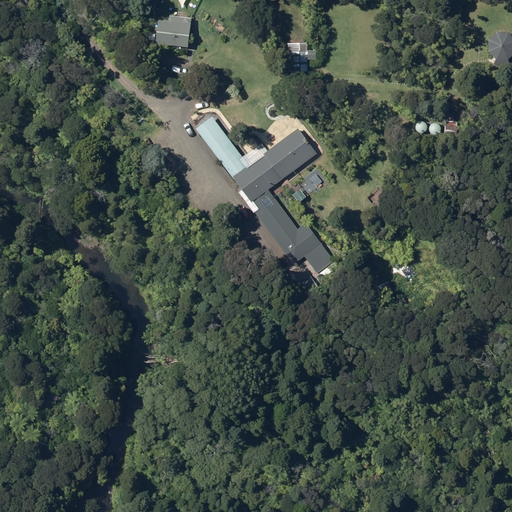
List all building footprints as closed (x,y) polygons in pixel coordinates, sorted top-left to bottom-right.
[(189,47),(192,18),(172,16),(171,23),(158,21),(155,44),(189,47)] [(488,51),(497,59),(494,64),(497,65),(499,66),(502,67),(505,66),(508,66),(510,64),(508,59),(511,55),(511,37),(508,33),(498,33),(489,40),(488,51)] [(288,71),(308,72),(308,58),(316,58),(316,50),(307,50),(307,43),(291,43),(291,47),(288,47),(288,71)] [(268,190),(317,154),(298,129),(268,152),(261,143),(242,157),(212,117),(196,129),(241,189),(238,192),(253,213),(254,212),(293,265),(304,257),(317,273),(334,261),(306,223),(297,230),(268,190)] [(457,121),(445,120),(444,134),(457,134),(457,121)] [(309,197),(303,188),(294,194),(300,203),(309,197)] [(377,188),(367,198),(374,208),(385,209),(392,201),(377,188)]
